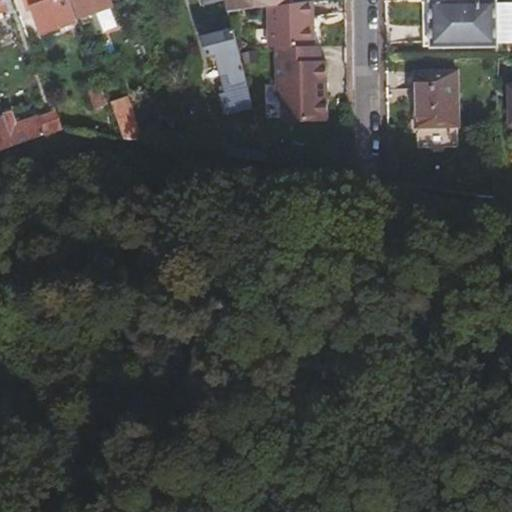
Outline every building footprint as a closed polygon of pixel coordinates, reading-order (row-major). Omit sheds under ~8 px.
[(0,0),(0,20),(5,19),(2,12),(8,10),(4,0),(0,0)] [(25,0),(29,9),(33,8),(43,34),(78,21),(70,0),(25,0)] [(75,0),(82,17),(84,17),(86,24),(115,14),(112,5),(113,4),(111,0),(75,0)] [(269,6),(283,4),(282,0),(227,0),(230,13),(269,6)] [(277,49),(316,47),(315,0),(312,0),(283,4),(269,6),(270,49),(277,49)] [(477,0),(477,2),(459,2),(459,0),(425,0),(426,2),(432,3),(433,47),(498,45),(498,44),(511,43),(511,3),(498,4),(498,2),(497,0),(477,0)] [(230,115),(255,109),(240,51),(235,32),(205,37),(210,57),(218,55),(229,95),(225,97),(230,115)] [(316,47),(277,49),(280,99),(285,98),(286,123),(331,121),(328,61),(323,62),(322,47),(316,47)] [(459,75),(419,75),(420,130),(460,130),(459,75)] [(108,101),(102,85),(89,90),(97,110),(105,107),(104,103),(108,101)] [(112,103),(124,138),(137,140),(145,141),(128,97),(112,103)] [(16,144),(45,134),(39,119),(18,127),(13,113),(6,115),(7,118),(16,144)] [(63,128),(57,113),(45,116),(51,132),(58,130),(63,128)] [(0,120),(0,149),(16,144),(7,118),(0,120)] [(506,198),(488,195),(489,209),(493,209),(506,210),(506,198)]
